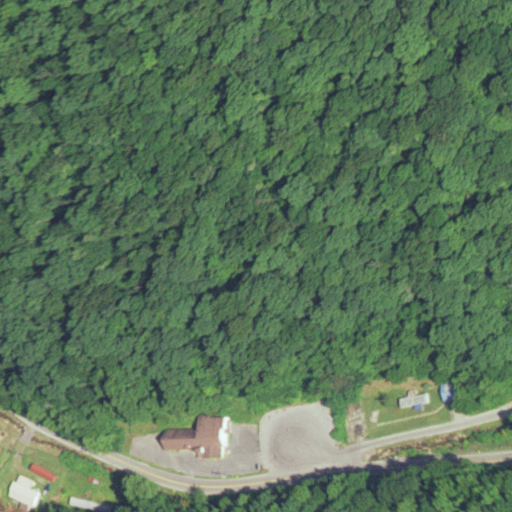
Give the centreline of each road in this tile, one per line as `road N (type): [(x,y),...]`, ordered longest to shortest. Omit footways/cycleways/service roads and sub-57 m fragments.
road 1 (secondary): [(0,395),(35,424),(191,486),(511,459)]
road 2 (tertiary): [(325,472),(343,457),(511,409)]
